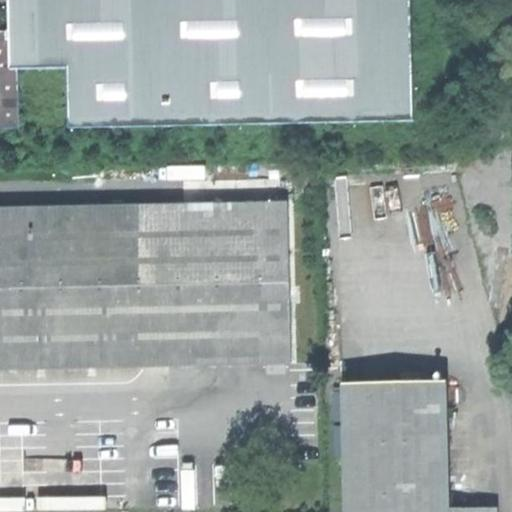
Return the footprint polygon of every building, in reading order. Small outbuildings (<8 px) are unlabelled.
[(0,0),(0,123),(7,123),(6,64),(68,63),(68,123),(274,121),(272,0),(0,0)] [(409,0),(272,0),(274,121),(411,120),(409,0)] [(6,64),(7,123),(68,123),(68,63),(6,64)] [(0,364),(288,359),(284,199),(0,204),(0,364)] [(352,511),(504,511),(504,503),(457,504),(456,380),(352,380),(352,511)]
